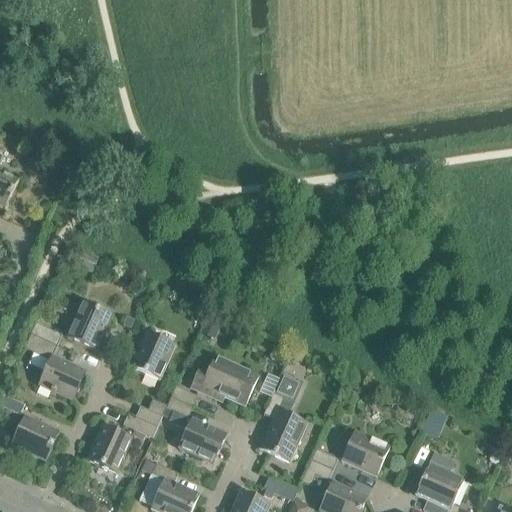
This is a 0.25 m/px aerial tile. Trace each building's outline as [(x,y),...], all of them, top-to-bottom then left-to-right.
[(0,211),(4,213),(18,183),(0,175),(0,211)] [(112,319),(83,306),(67,341),(96,354),(112,319)] [(133,321),(126,319),(123,327),(130,330),(133,321)] [(207,320),(204,327),(216,333),(220,325),(207,320)] [(36,325),(31,337),(57,349),(62,337),(36,325)] [(174,348),(146,335),(130,370),(159,383),(174,348)] [(57,349),(31,337),(24,351),(49,363),(38,388),(73,404),(86,375),(52,359),(57,349)] [(306,352),(293,347),(289,358),(301,363),(306,352)] [(236,405),(249,376),(214,361),(212,367),(201,362),(189,391),(221,404),(223,399),(236,405)] [(263,417),(273,422),(260,453),(288,466),(306,426),(286,417),(303,379),(283,371),(273,396),(263,417)] [(175,388),(170,400),(192,409),(197,398),(175,388)] [(0,409),(20,418),(25,407),(3,397),(0,404),(0,409)] [(165,410),(187,420),(192,409),(170,400),(165,410)] [(156,430),(165,410),(151,404),(147,412),(140,409),(135,419),(128,416),(128,417),(156,430)] [(440,436),(446,420),(431,413),(424,430),(440,436)] [(156,430),(128,417),(123,427),(152,440),(156,430)] [(24,419),(11,448),(46,464),(59,435),(24,419)] [(191,422),(178,451),(213,467),(226,438),(191,422)] [(102,428),(86,463),(115,476),(131,441),(102,428)] [(354,435),(341,464),(376,480),(389,451),(354,435)] [(311,463),(333,473),(338,462),(316,452),(311,463)] [(145,461),(157,466),(160,458),(149,453),(145,461)] [(434,456),(415,497),(447,511),(463,511),(453,507),(463,485),(449,478),(454,465),(434,456)] [(511,469),(511,467),(511,459),(506,458),(503,466),(511,469)] [(151,477),(155,467),(144,462),(140,472),(151,477)] [(333,473),(311,463),(301,485),(310,489),(315,478),(328,484),(333,473)] [(152,511),(192,511),(198,498),(173,487),(178,476),(156,466),(151,477),(150,477),(138,502),(152,508),(151,511),(152,511)] [(263,491),(292,504),(297,493),(268,480),(263,491)] [(331,485),(318,511),(360,511),(366,501),(331,485)] [(240,494),(232,511),(266,511),(269,507),(240,494)]
